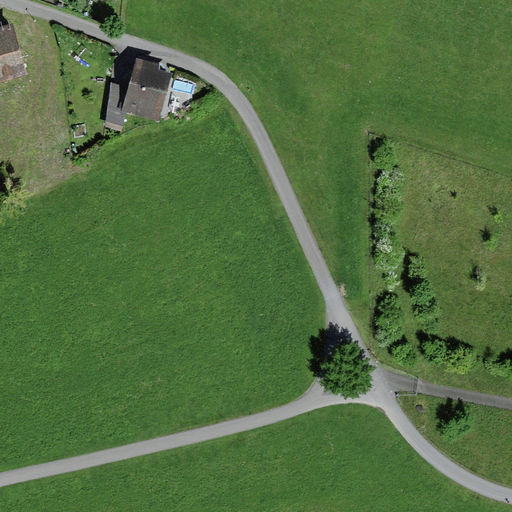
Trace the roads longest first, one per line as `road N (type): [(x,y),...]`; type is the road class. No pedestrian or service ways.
road 1 (track): [(377,393),(0,483)]
road 2 (track): [(377,393),(339,332),(244,103)]
road 3 (residential): [(244,103),(201,68),(13,0)]
road 4 (track): [(511,494),(483,488),(377,393)]
road 5 (track): [(511,403),(417,386),(377,393)]
